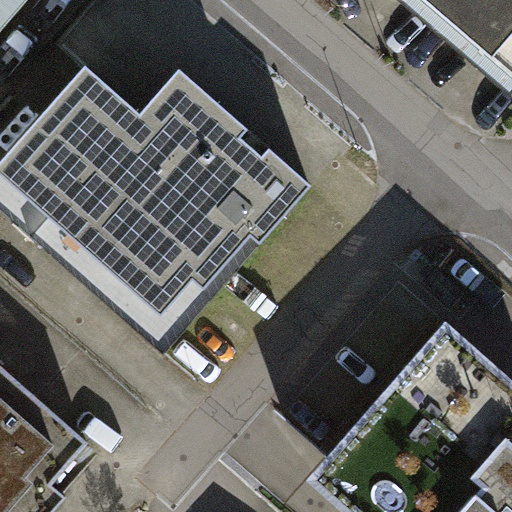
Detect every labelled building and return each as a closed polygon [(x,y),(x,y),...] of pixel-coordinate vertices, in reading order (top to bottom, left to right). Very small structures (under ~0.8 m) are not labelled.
[(0,0),(0,32),(27,0),(0,0)] [(511,0),(439,0),(511,62),(511,0)] [(0,164),(0,205),(166,350),(312,183),(181,70),(143,114),(86,66),(0,164)] [(511,511),(511,384),(441,324),(309,478),(348,511),(511,511)] [(0,511),(48,511),(64,495),(49,482),(86,439),(0,365),(0,511)]
